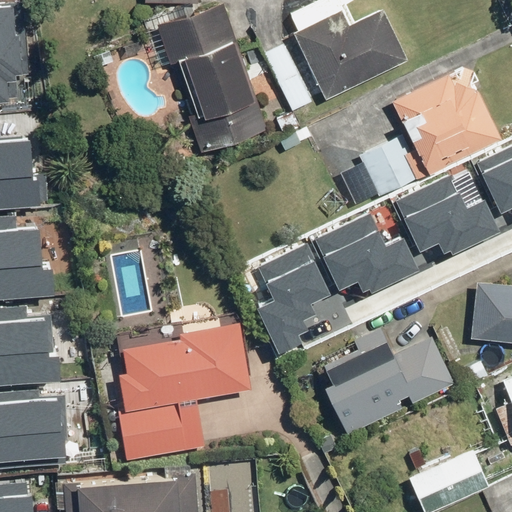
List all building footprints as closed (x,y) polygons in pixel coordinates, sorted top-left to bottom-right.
[(267,129),(222,3),(157,25),(172,66),(180,63),(197,113),(189,116),(202,152),(267,129)] [(291,29),(324,97),(407,58),(382,5),(347,21),(339,6),(291,29)] [(0,102),(16,101),(14,75),(27,74),(23,35),(14,36),(12,9),(0,9),(0,102)] [(283,41),(265,50),(291,106),(310,98),(283,41)] [(446,71),(390,97),(413,145),(409,148),(401,131),(358,152),(362,159),(339,170),(354,202),(377,191),(378,194),(501,136),(475,86),(449,78),(446,71)] [(286,149),(291,146),(310,135),(295,108),(276,119),(284,133),(279,136),(286,149)] [(0,138),(0,208),(47,204),(45,176),(34,177),(31,141),(1,144),(0,138)] [(511,148),(477,165),(501,214),(511,208),(511,148)] [(453,176),(396,204),(420,253),(440,243),(445,254),(451,250),(453,255),(499,233),(484,202),(469,209),(453,176)] [(13,215),(0,215),(0,300),(54,296),(52,270),(43,271),(40,230),(15,232),(13,215)] [(372,215),(315,243),(339,292),(359,282),(364,293),(370,290),(372,294),(418,272),(403,241),(388,248),(372,215)] [(332,295),(307,244),(259,267),(276,302),(259,310),(280,354),(323,333),(309,306),(332,295)] [(511,282),(476,279),(469,336),(511,340),(511,282)] [(0,387),(59,383),(53,312),(28,314),(27,305),(0,307),(0,387)] [(177,334),(120,344),(124,368),(116,369),(123,407),(117,408),(125,456),(203,443),(194,395),(249,385),(237,317),(176,328),(177,334)] [(320,383),(344,432),(453,380),(430,334),(393,352),(380,325),(353,338),(356,346),(322,362),(330,379),(320,383)] [(511,372),(501,377),(511,404),(511,372)] [(0,467),(65,461),(59,401),(42,402),(41,392),(0,395),(0,467)] [(486,484),(472,448),(408,472),(422,508),(486,484)] [(62,481),(64,511),(197,511),(194,470),(62,481)] [(31,511),(30,485),(0,487),(0,511),(31,511)]
